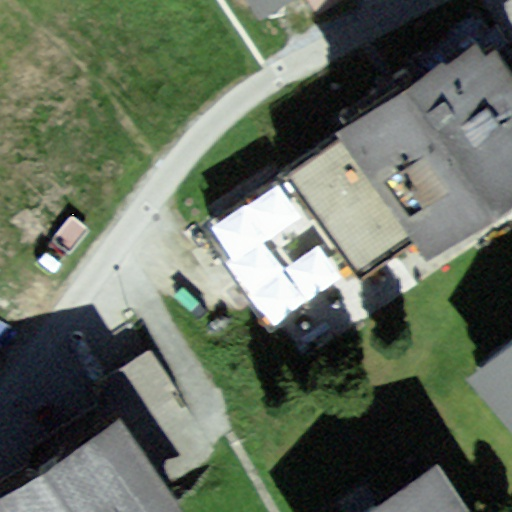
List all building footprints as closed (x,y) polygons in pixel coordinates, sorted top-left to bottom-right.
[(251,0),(261,14),(282,0),(251,0)] [(487,51),(476,34),(338,127),(341,132),(283,171),(356,279),(420,236),(423,241),(511,181),(511,53),(503,40),(487,51)] [(511,334),(465,375),(511,429),(511,334)] [(183,511),(122,417),(0,496),(0,511),(183,511)] [(467,511),(438,465),(363,511),(467,511)]
